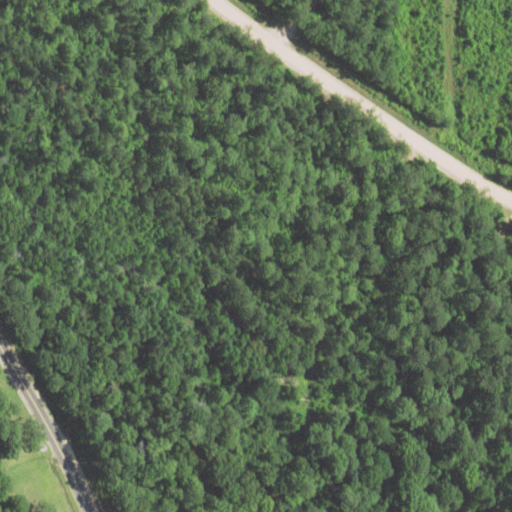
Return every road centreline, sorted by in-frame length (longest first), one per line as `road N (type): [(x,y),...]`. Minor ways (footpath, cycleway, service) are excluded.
road 1 (residential): [(216,0),(511,200)]
road 2 (residential): [(90,511),(0,339)]
